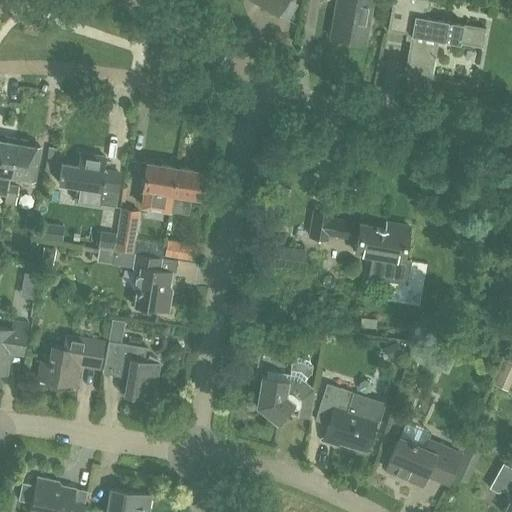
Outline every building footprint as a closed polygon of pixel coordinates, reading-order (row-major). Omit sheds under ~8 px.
[(18,0),(6,3),(11,26),(35,20),(30,0),(18,0)] [(284,0),(258,0),(258,2),(277,13),(284,0)] [(371,0),(336,0),(330,35),(364,42),(371,0)] [(438,38),(472,44),(481,46),(484,26),(462,22),(462,21),(450,19),(450,20),(447,20),(447,19),(424,15),(425,7),(428,8),(429,0),(391,0),(387,29),(410,33),(405,66),(406,68),(408,69),(432,73),(438,38)] [(24,126),(37,119),(28,101),(15,108),(24,126)] [(0,138),(0,194),(6,195),(8,184),(9,184),(10,175),(16,138),(5,136),(4,139),(0,138)] [(10,175),(33,179),(39,145),(26,143),(27,140),(16,138),(10,175)] [(115,204),(120,172),(104,170),(104,167),(102,167),(104,154),(79,151),(77,163),(61,161),(58,182),(76,184),(74,199),(88,201),(99,202),(115,204)] [(142,186),(151,188),(149,200),(170,203),(176,165),(146,161),(142,186)] [(176,165),(170,203),(187,206),(189,193),(202,195),(205,170),(176,165)] [(8,184),(6,195),(7,195),(6,203),(15,204),(18,185),(9,184),(8,184)] [(299,206),(276,203),(274,221),(297,224),(299,206)] [(132,250),(138,210),(120,207),(115,247),(132,250)] [(354,250),(384,256),(382,267),(401,270),(403,259),(409,226),(386,222),(385,228),(329,218),(330,212),(314,210),(309,235),(326,238),(327,233),(356,238),(354,250)] [(116,232),(100,230),(97,245),(99,245),(103,246),(113,248),(116,232)] [(271,242),(281,243),(283,233),(273,231),(271,242)] [(164,252),(192,257),(194,243),(166,238),(164,252)] [(114,248),(113,248),(103,246),(99,245),(97,260),(112,262),(114,248)] [(42,258),(53,260),(55,249),(43,247),(42,258)] [(280,247),(278,263),(302,266),(305,251),(280,247)] [(169,312),(172,294),(169,293),(172,271),(160,269),(161,257),(134,253),(131,267),(138,269),(138,273),(140,277),(138,287),(135,290),(132,306),(169,312)] [(511,336),(511,313),(502,313),(499,335),(511,336)] [(376,328),(377,318),(360,317),(359,327),(376,328)] [(0,371),(5,372),(9,350),(22,352),(27,324),(13,321),(11,329),(0,326),(0,371)] [(99,366),(103,340),(65,334),(63,347),(51,345),(49,362),(40,360),(37,378),(75,384),(78,363),(99,366)] [(396,341),(385,347),(390,357),(401,352),(396,341)] [(120,342),(111,390),(152,397),(153,390),(156,391),(157,385),(154,385),(158,364),(158,359),(149,354),(146,357),(144,357),(146,346),(120,342)] [(419,342),(414,354),(429,361),(435,349),(419,342)] [(261,374),(256,406),(277,423),(291,406),(292,406),(294,406),(296,406),(298,405),(298,406),(297,416),(310,417),(314,388),(303,380),(309,373),(311,373),(312,364),(309,360),(301,357),(296,357),(290,364),(291,365),(290,374),(266,370),(266,375),(261,374)] [(511,361),(504,358),(493,384),(507,390),(511,379),(511,361)] [(365,450),(375,419),(347,410),(353,391),(326,383),(315,418),(328,423),(323,439),(337,444),(338,441),(365,450)] [(474,432),(462,457),(474,463),(486,437),(474,432)] [(449,480),(461,453),(428,439),(424,448),(399,436),(385,468),(412,480),(414,475),(423,479),(427,471),(449,480)] [(506,488),(509,498),(501,511),(511,511),(511,466),(502,461),(488,486),(496,490),(506,488)] [(17,499),(30,502),(28,511),(30,511),(82,511),(84,502),(73,499),(76,487),(53,482),(54,479),(36,475),(34,484),(21,481),(17,499)] [(146,511),(149,495),(114,489),(110,510),(97,508),(96,511),(146,511)]
